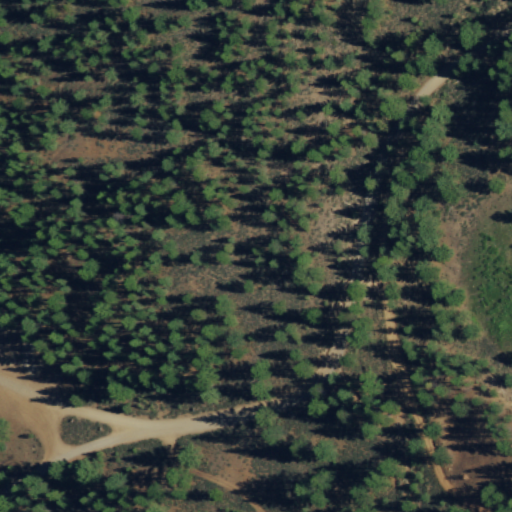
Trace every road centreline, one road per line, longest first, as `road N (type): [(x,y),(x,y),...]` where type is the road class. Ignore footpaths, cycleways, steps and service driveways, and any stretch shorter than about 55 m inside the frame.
road 1 (residential): [(511,24),(443,70),(389,135),(372,176),(338,337),(311,382),(229,415),(161,425),(64,409),(0,382)]
road 2 (track): [(482,511),(440,481),(384,297),(383,220),(405,109)]
road 3 (track): [(0,493),(134,424)]
road 4 (track): [(161,425),(179,461),(261,511)]
